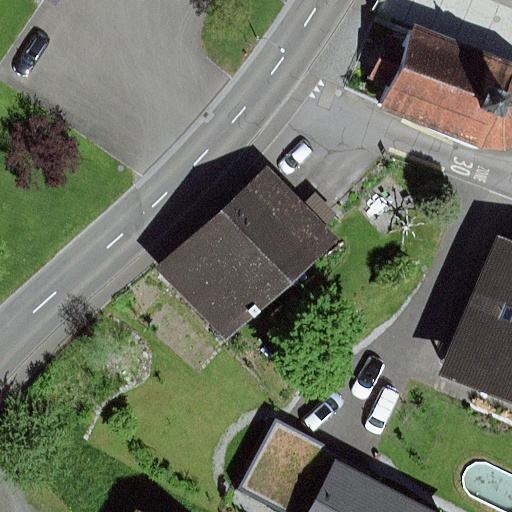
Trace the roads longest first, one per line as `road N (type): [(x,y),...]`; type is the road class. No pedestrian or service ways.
road 1 (tertiary): [(0,348),(204,161),(264,91)]
road 2 (residential): [(264,91),(511,176)]
